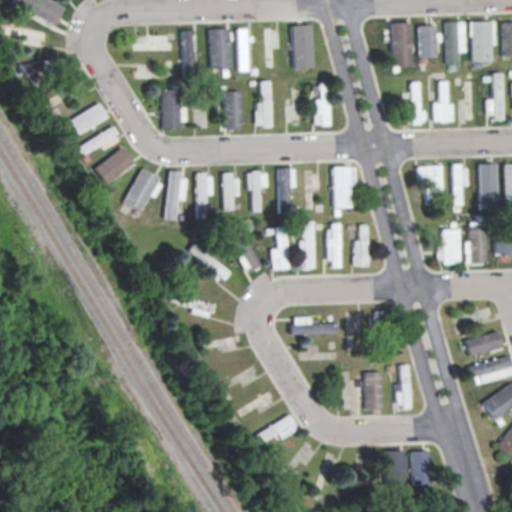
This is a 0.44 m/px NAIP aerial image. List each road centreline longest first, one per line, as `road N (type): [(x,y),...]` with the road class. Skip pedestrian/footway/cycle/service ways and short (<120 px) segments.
road 1 (residential): [(328,5),(110,9),(89,25),(88,48),(134,125),(157,143),(180,151),(364,148)]
road 2 (residential): [(326,0),(431,402),(455,435)]
road 3 (residential): [(455,435),(431,292),(349,0)]
road 4 (residential): [(406,291),(279,297),(270,334),(320,428),(455,435)]
road 5 (residential): [(364,148),(511,144),(351,6),(328,5)]
